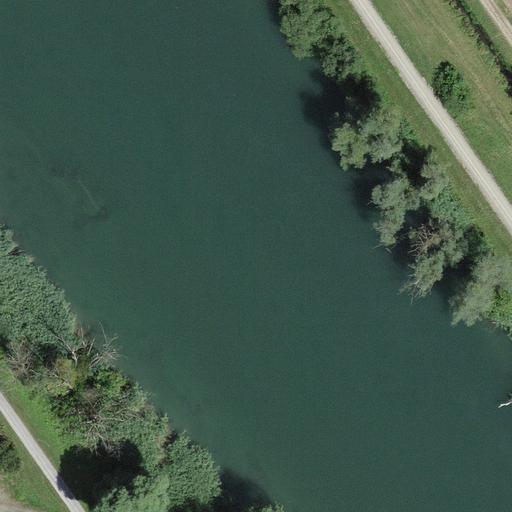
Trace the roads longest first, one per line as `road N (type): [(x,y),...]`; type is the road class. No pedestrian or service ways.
road 1 (track): [(360,0),(511,222)]
road 2 (track): [(0,403),(75,511)]
